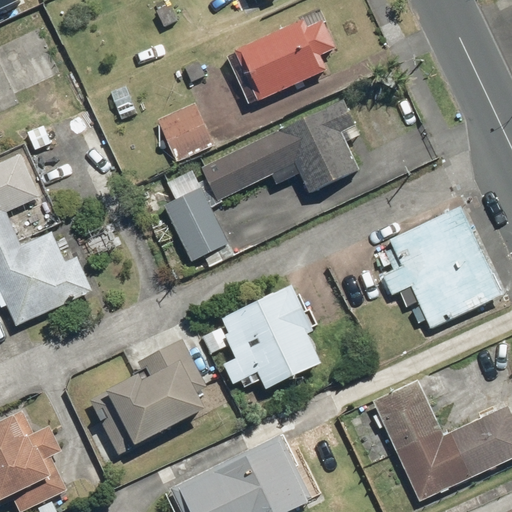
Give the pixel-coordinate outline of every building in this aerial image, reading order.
[(304,20),(235,52),(236,54),(227,58),(249,106),(259,101),(260,104),(329,72),(322,57),(337,50),(324,22),(309,29),(304,20)] [(127,87),(112,92),(122,119),(137,114),(127,87)] [(182,161),(220,144),(200,100),(162,116),(182,161)] [(283,131),(202,169),(218,203),(272,178),(276,187),(300,176),(309,196),(361,172),(348,143),(361,137),(344,102),(329,109),(329,108),(283,130),(283,131)] [(48,125),(27,132),(33,152),(54,145),(48,125)] [(0,166),(0,289),(17,328),(94,293),(79,258),(66,263),(53,234),(23,247),(8,214),(41,199),(22,156),(0,166)] [(202,189),(165,207),(193,263),(229,245),(202,189)] [(461,209),(390,241),(394,249),(379,256),(385,269),(391,266),(394,272),(383,276),(393,297),(401,293),(407,308),(419,303),(421,307),(413,311),(419,325),(427,321),(431,330),(502,298),(461,209)] [(293,287),(222,320),(225,327),(203,338),(211,355),(230,346),(236,360),(224,366),(233,386),(258,374),(267,391),(323,365),(309,336),(315,333),(293,287)] [(90,403),(119,457),(206,410),(198,395),(209,389),(183,341),(139,365),(142,370),(147,368),(152,378),(143,383),(139,376),(90,403)] [(374,402),(420,503),(511,461),(511,414),(509,408),(444,437),(418,382),(374,402)] [(0,507),(0,508),(15,501),(19,511),(24,511),(68,492),(52,458),(63,453),(50,427),(34,434),(24,412),(0,423),(0,507)] [(281,436),(170,489),(181,511),(296,511),(314,504),(281,436)]
